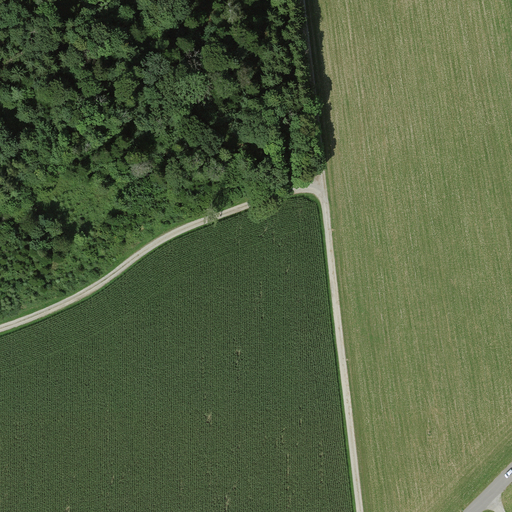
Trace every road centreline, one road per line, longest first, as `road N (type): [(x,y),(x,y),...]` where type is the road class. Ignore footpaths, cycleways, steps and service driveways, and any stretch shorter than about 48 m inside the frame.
road 1 (track): [(0,330),(92,290),(207,216),(322,188),(360,511)]
road 2 (track): [(322,188),(303,0)]
